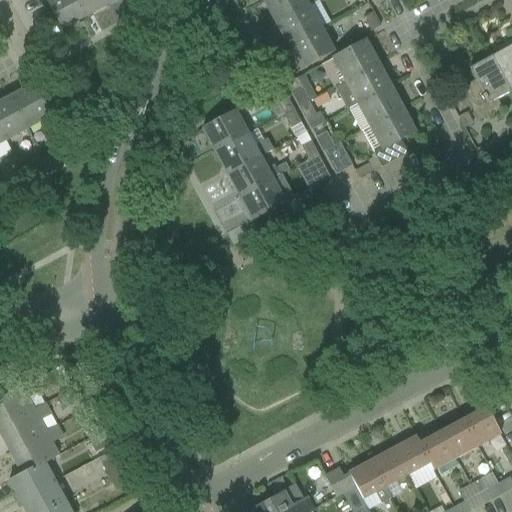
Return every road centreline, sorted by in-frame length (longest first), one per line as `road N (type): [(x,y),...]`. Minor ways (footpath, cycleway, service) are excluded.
road 1 (residential): [(191,502),(511,330)]
road 2 (residential): [(350,202),(356,216),(463,165),(406,43),(480,0)]
road 3 (residential): [(111,298),(110,204),(184,0)]
road 4 (residential): [(174,479),(135,398),(111,298)]
